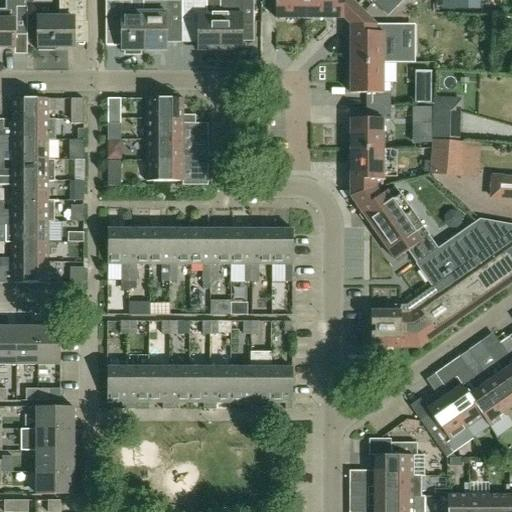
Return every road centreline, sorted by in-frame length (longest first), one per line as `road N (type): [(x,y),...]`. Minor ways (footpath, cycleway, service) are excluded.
road 1 (residential): [(333,417),(333,215),(319,193),(251,189),(236,183),(228,167)]
road 2 (residential): [(0,81),(214,80),(228,99),(228,167)]
road 3 (residential): [(333,417),(355,413),(511,302)]
